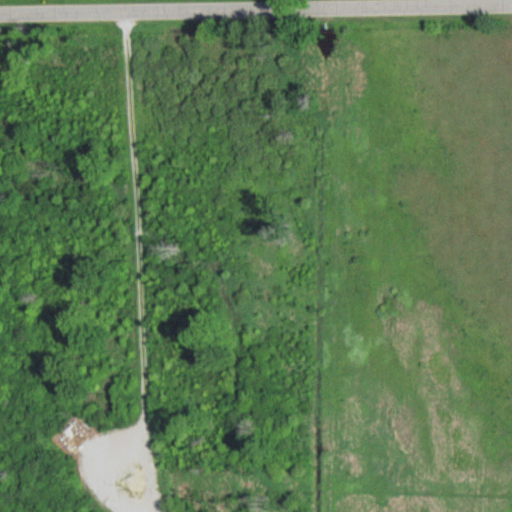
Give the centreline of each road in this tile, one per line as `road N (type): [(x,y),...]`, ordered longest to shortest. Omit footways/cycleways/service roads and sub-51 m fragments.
road 1 (residential): [(0,19),(511,10)]
road 2 (residential): [(117,18),(122,511)]
